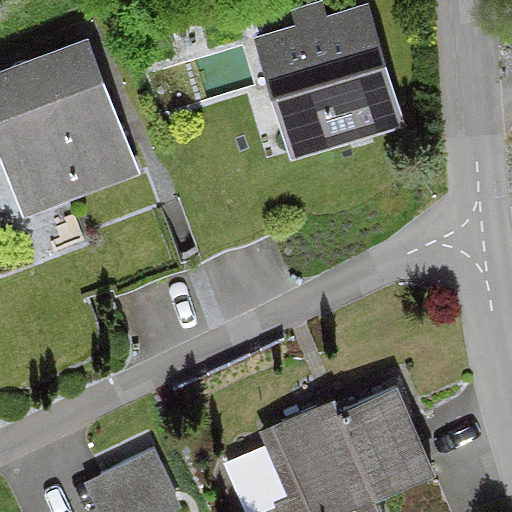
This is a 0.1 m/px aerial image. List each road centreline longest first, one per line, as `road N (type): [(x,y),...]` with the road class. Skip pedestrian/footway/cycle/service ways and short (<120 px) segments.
road 1 (residential): [(481,232),(414,253),(0,449)]
road 2 (residential): [(463,0),(481,232)]
road 3 (residential): [(481,232),(511,400)]
